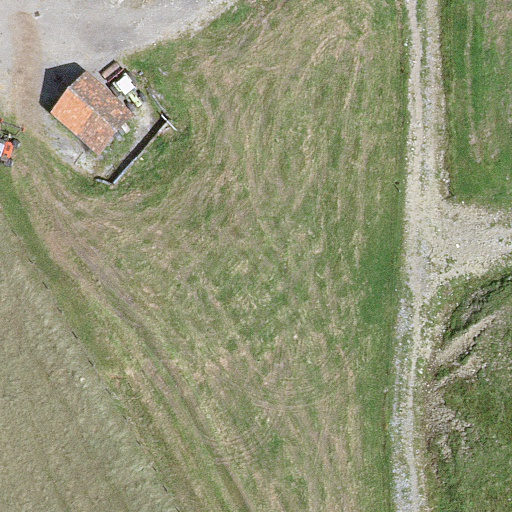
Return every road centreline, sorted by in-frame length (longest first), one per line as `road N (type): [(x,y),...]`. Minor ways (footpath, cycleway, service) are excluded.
road 1 (track): [(420,0),(424,253),(405,439),(410,511)]
road 2 (track): [(0,11),(59,29),(115,30),(157,24),(198,0)]
